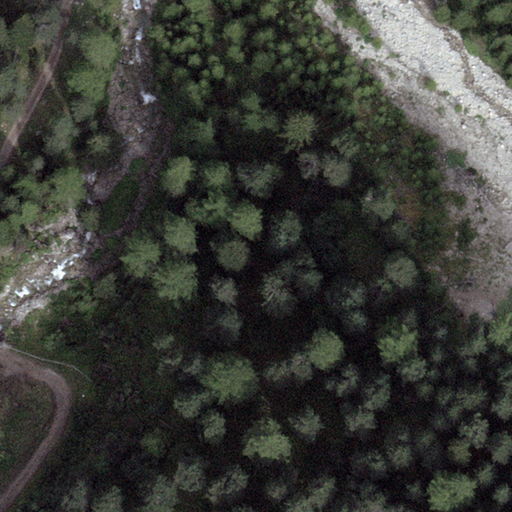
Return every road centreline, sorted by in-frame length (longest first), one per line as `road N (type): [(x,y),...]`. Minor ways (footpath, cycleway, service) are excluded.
road 1 (track): [(77,0),(0,184)]
road 2 (track): [(0,369),(33,392),(42,415),(38,436),(0,493)]
